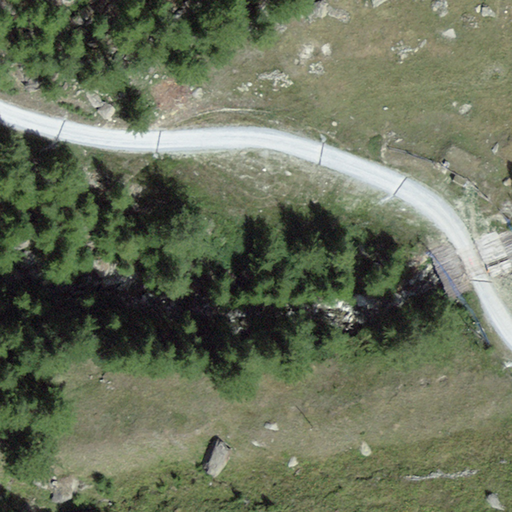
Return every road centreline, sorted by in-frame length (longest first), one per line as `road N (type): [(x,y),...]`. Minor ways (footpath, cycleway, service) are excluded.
road 1 (track): [(389,183),(260,144),(114,141),(0,117)]
road 2 (track): [(389,183),(511,317)]
